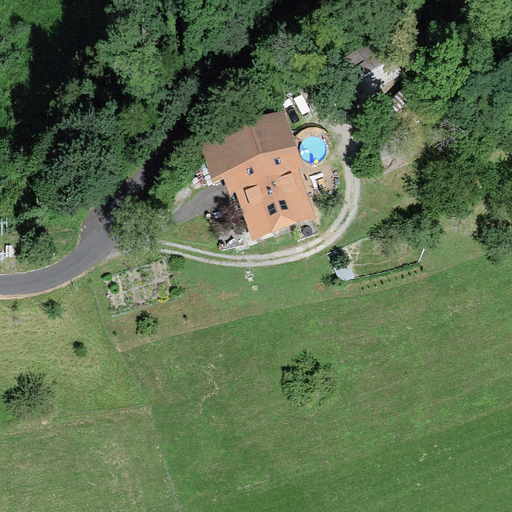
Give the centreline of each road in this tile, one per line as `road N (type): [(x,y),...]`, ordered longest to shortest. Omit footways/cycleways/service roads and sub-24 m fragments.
road 1 (residential): [(0,285),(44,279),(82,258),(219,89),(341,0)]
road 2 (track): [(105,234),(222,259),(273,257),(327,242),(352,209),(352,166),(320,117)]
road 3 (track): [(459,0),(482,76),(511,130)]
